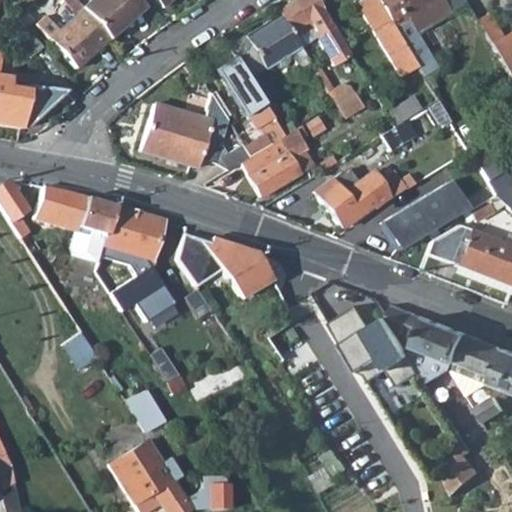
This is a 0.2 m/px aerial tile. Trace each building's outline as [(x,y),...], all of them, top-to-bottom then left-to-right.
[(73,69),(106,39),(78,8),(71,0),(58,0),(66,9),(49,25),(55,33),(46,39),(73,69)] [(106,39),(140,9),(131,0),(86,0),(78,8),(106,39)] [(328,25),(313,0),(293,0),(275,12),(277,16),(291,39),(310,28),(313,34),(311,35),(330,67),(348,57),(328,25)] [(373,0),(359,0),(354,3),(401,77),(414,68),(373,0)] [(420,78),(436,69),(414,34),(448,13),(440,0),(373,0),(414,68),(420,78)] [(12,17),(21,28),(30,20),(20,9),(12,17)] [(0,19),(30,55),(39,48),(21,28),(12,17),(6,11),(0,16),(0,19)] [(487,13),(473,21),(509,80),(511,78),(511,29),(501,35),(487,13)] [(289,56),(297,69),(306,64),(291,39),(277,16),(224,49),(231,58),(245,80),(264,69),(266,70),(289,56)] [(46,39),(55,33),(49,25),(43,18),(35,26),(46,39)] [(237,101),(247,115),(244,116),(253,130),(255,129),(260,137),(250,143),(232,116),(224,121),(225,122),(240,147),(247,159),(258,152),(281,138),(278,132),(256,96),(245,80),(231,58),(213,70),(225,89),(228,87),(237,101)] [(199,80),(194,96),(188,94),(182,115),(150,107),(137,153),(192,170),(196,160),(212,164),(225,122),(224,121),(210,98),(209,97),(199,80)] [(0,127),(17,130),(17,129),(22,129),(62,92),(23,85),(22,90),(0,86),(0,127)] [(325,94),(333,107),(335,105),(347,98),(343,91),(338,85),(325,94)] [(235,114),(230,105),(237,101),(228,87),(225,89),(210,98),(224,121),(232,116),(235,114)] [(352,95),(348,88),(343,91),(347,98),(352,95)] [(347,98),(335,105),(340,114),(358,103),(352,95),(347,98)] [(435,103),(431,96),(424,100),(428,107),(435,103)] [(411,98),(387,114),(395,127),(400,124),(420,112),(411,98)] [(388,153),(409,139),(400,124),(395,127),(391,130),(379,137),(388,153)] [(296,174),(284,154),(294,147),(298,144),(296,140),(304,135),(299,128),(286,135),(281,138),(258,152),(266,165),(246,178),(258,198),(296,174)] [(435,142),(443,137),(440,133),(432,137),(435,142)] [(212,164),(225,172),(247,159),(240,147),(212,164)] [(304,169),(301,159),(294,147),(284,154),(296,174),(304,169)] [(468,158),(484,184),(502,173),(511,166),(511,155),(497,165),(486,147),(468,158)] [(386,201),(401,190),(391,173),(356,194),(342,172),(308,194),(338,229),(370,204),(374,208),(386,201)] [(484,184),(492,197),(505,210),(511,202),(511,190),(509,185),(502,173),(484,184)] [(4,183),(0,185),(0,215),(16,240),(26,233),(15,214),(22,209),(4,183)] [(447,184),(378,225),(394,251),(463,211),(447,184)] [(96,259),(111,206),(76,196),(60,192),(39,188),(34,209),(44,212),(41,223),(72,232),(68,248),(74,259),(89,264),(86,272),(92,274),(94,267),(95,263),(96,259)] [(468,215),(473,223),(489,213),(483,204),(468,215)] [(171,224),(136,213),(111,206),(96,259),(120,267),(125,255),(147,261),(153,244),(164,247),(171,224)] [(511,283),(511,237),(510,237),(505,247),(455,227),(429,243),(423,256),(510,290),(511,283)] [(193,291),(222,275),(239,303),(271,285),(253,253),(213,238),(211,244),(181,234),(172,263),(190,287),(192,290),(193,291)] [(170,302),(147,267),(104,292),(116,311),(131,301),(141,320),(170,302)] [(192,290),(180,297),(192,317),(206,309),(193,291),(192,290)] [(452,371),(467,334),(392,305),(387,316),(391,322),(410,355),(452,371)] [(423,378),(410,355),(391,322),(374,332),(361,310),(332,328),(358,372),(366,376),(373,386),(391,374),(401,392),(423,378)] [(94,358),(78,333),(59,346),(76,370),(94,358)] [(511,351),(467,334),(452,371),(500,389),(511,394),(511,351)] [(175,377),(157,350),(146,356),(163,382),(175,377)] [(500,389),(452,371),(475,411),(496,399),(500,389)] [(161,422),(143,392),(123,401),(143,433),(161,422)] [(504,412),(496,399),(475,411),(483,424),(504,412)] [(183,511),(186,510),(175,493),(143,441),(106,464),(135,511),(143,511),(155,505),(159,511),(183,511)] [(0,488),(0,490),(10,485),(0,457),(0,488)] [(463,459),(451,469),(442,476),(452,497),(477,475),(463,459)]
